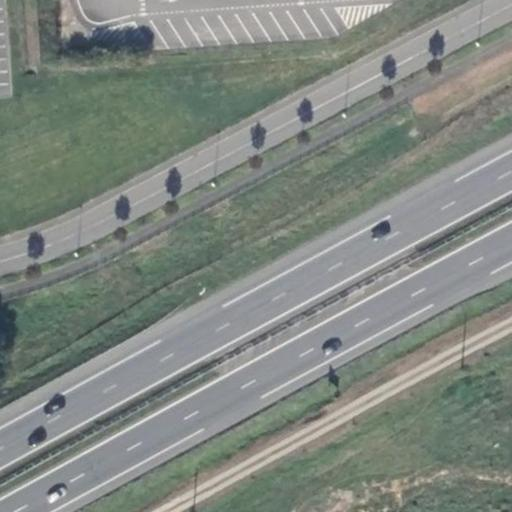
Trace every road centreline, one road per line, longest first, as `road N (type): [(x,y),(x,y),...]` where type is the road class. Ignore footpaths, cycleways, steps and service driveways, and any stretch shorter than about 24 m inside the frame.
road 1 (trunk): [(511,169),(0,447)]
road 2 (unclassified): [(0,260),(97,224),(502,0)]
road 3 (trunk): [(14,511),(511,240)]
road 4 (track): [(511,330),(190,511)]
